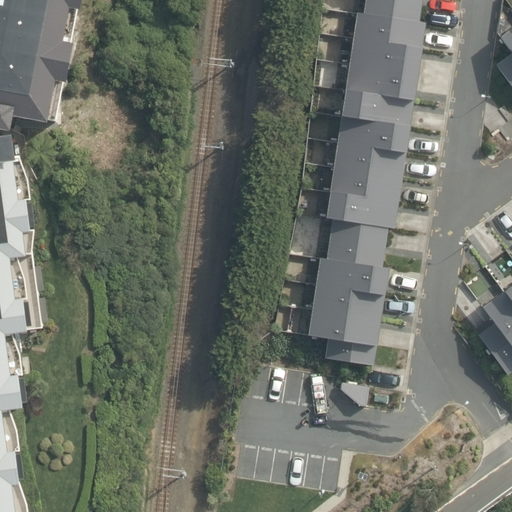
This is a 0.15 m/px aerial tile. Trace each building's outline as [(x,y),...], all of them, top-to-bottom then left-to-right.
[(0,0),(0,122),(4,122),(4,130),(30,135),(33,113),(46,116),(50,98),(70,102),(71,97),(76,98),(84,56),(83,47),(83,40),(85,26),(90,27),(94,0),(0,0)] [(324,359),(373,366),(388,270),(382,269),(388,230),(394,230),(425,26),(418,24),(422,0),(365,0),(363,16),(357,15),(325,222),(332,223),(326,261),(320,260),(308,337),(327,341),(324,359)] [(511,30),(500,39),(511,55),(496,67),(511,87),(511,30)] [(0,511),(37,511),(36,501),(30,483),(26,450),(29,451),(26,429),(18,409),(34,407),(30,374),(32,374),(30,353),(22,333),(39,331),(38,328),(49,327),(39,254),(42,253),(44,229),(42,229),(39,199),(41,199),(38,177),(29,155),(24,155),(22,136),(5,138),(4,130),(4,122),(0,122),(0,511)] [(511,287),(482,310),(493,325),(478,336),(508,375),(511,372),(511,287)]
